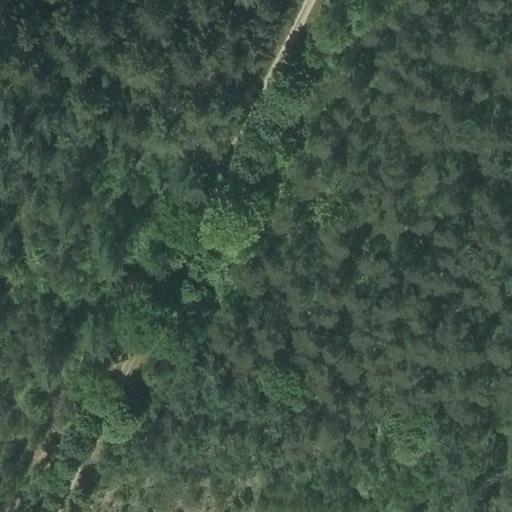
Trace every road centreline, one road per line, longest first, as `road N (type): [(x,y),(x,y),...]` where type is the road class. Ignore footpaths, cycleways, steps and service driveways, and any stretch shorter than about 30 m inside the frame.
road 1 (track): [(309,0),(55,511)]
road 2 (track): [(151,318),(511,436)]
road 3 (track): [(297,22),(511,103)]
